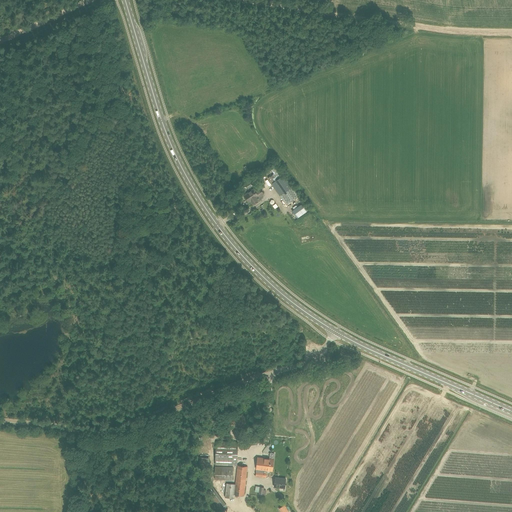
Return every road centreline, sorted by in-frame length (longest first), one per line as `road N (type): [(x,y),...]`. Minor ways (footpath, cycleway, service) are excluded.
road 1 (secondary): [(126,0),(171,146),(204,207),(237,252),(335,332)]
road 2 (track): [(511,33),(249,0)]
road 3 (track): [(79,429),(142,423),(314,359)]
road 4 (secondary): [(335,332),(511,411)]
